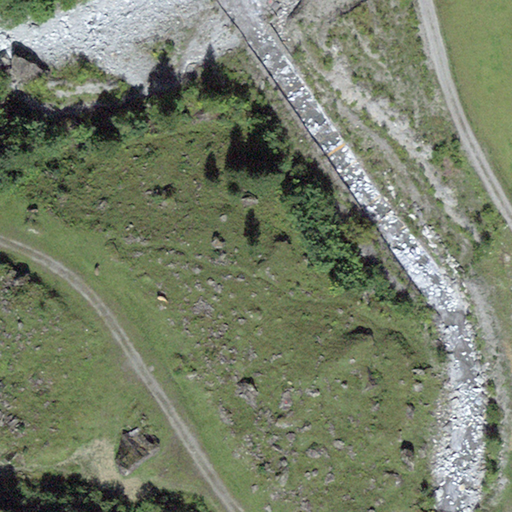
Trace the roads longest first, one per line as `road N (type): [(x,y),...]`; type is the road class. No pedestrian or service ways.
road 1 (track): [(235,511),(116,332),(78,289),(37,258),(0,244)]
road 2 (track): [(423,0),(472,151),(511,226)]
